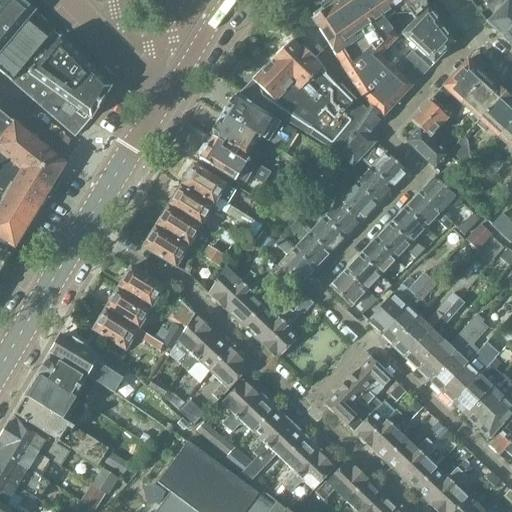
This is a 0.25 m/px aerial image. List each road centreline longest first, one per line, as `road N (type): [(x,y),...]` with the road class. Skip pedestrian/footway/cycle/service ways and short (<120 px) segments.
road 1 (residential): [(511,479),(316,288),(422,172),(384,135),(476,33)]
road 2 (residential): [(414,511),(185,285),(87,225)]
road 3 (unclassified): [(109,186),(227,0)]
road 4 (unclassified): [(0,367),(87,225)]
road 5 (residential): [(109,186),(0,93)]
